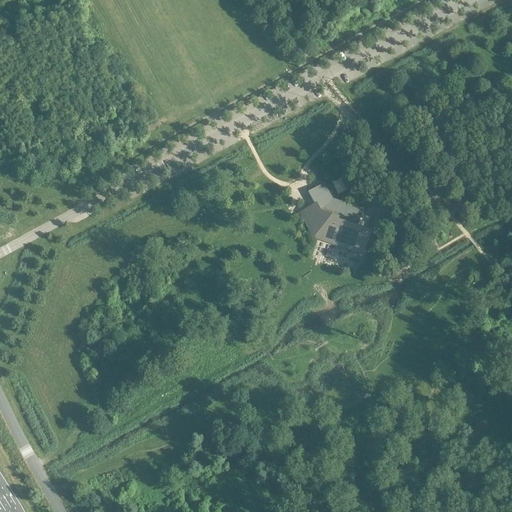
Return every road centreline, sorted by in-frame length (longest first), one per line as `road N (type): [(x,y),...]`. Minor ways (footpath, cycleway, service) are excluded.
road 1 (unclassified): [(0,252),(465,0)]
road 2 (track): [(260,165),(62,455),(37,466)]
road 3 (unclassified): [(65,511),(0,391)]
